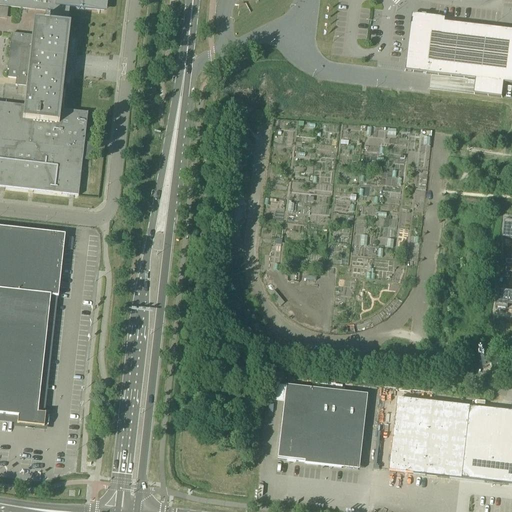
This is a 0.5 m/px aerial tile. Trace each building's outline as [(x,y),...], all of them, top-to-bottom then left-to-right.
[(0,0),(0,5),(48,11),(47,19),(44,19),(44,23),(33,22),(31,37),(11,34),(7,71),(8,71),(8,79),(16,80),(15,86),(26,88),(23,107),(6,106),(7,105),(6,104),(6,105),(0,104),(0,187),(78,196),(77,197),(78,197),(88,114),(87,114),(87,115),(62,112),(60,111),(69,26),(67,26),(68,22),(66,22),(67,7),(72,7),(102,10),(103,0),(0,0)] [(511,30),(445,23),(418,20),(413,59),(406,58),(404,72),(476,80),(474,95),(502,98),(504,83),(511,84),(511,30)] [(511,222),(505,222),(503,239),(511,240),(511,222)] [(50,298),(58,298),(65,236),(0,229),(0,416),(18,418),(17,425),(16,426),(44,429),(45,415),(44,415),(44,416),(37,415),(50,298)] [(497,291),(495,309),(507,310),(509,293),(497,291)] [(277,460),(305,463),(312,390),(285,387),(277,460)] [(312,390),(305,463),(359,469),(367,396),(312,390)] [(398,400),(389,472),(413,474),(421,402),(398,400)] [(421,402),(413,474),(462,480),(469,408),(421,402)] [(462,480),(511,485),(511,412),(469,408),(462,480)]
